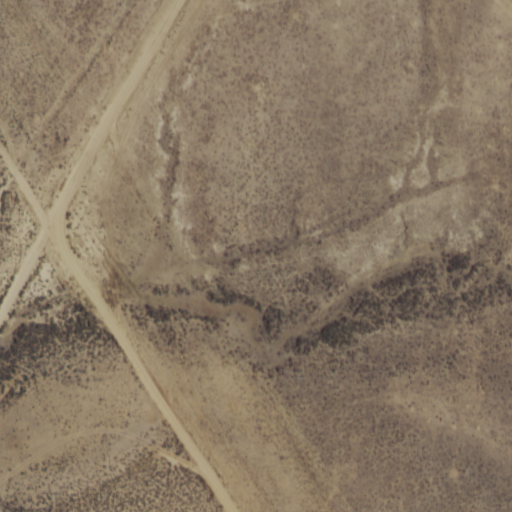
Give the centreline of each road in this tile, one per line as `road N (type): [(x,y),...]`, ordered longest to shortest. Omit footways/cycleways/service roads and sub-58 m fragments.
road 1 (residential): [(233,511),(0,149)]
road 2 (track): [(0,314),(176,0)]
